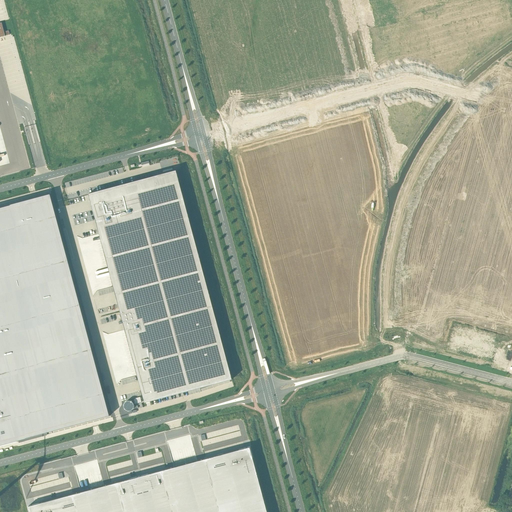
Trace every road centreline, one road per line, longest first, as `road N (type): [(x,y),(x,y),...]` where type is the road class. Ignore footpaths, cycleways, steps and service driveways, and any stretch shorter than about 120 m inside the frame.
road 1 (unclassified): [(511,105),(400,82),(225,127)]
road 2 (unclassified): [(225,403),(0,463)]
road 3 (unclassified): [(308,380),(408,355),(511,382)]
road 4 (tertiary): [(258,354),(210,174)]
road 5 (unclassified): [(154,147),(0,188)]
